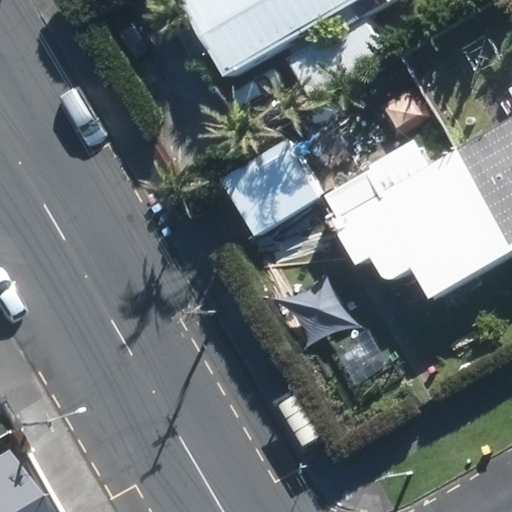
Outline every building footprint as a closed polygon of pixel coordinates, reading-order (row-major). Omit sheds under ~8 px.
[(188,0),(196,12),(178,23),(196,55),(215,45),(229,69),(347,0),(188,0)] [(414,34),(398,7),(372,22),(365,11),(289,56),(313,97),(389,53),(388,50),(414,34)] [(409,74),(401,59),(373,73),(382,90),(409,74)] [(375,179),(332,202),(342,220),(353,214),(392,285),(421,269),(436,296),(511,255),(511,125),(383,194),(375,179)] [(307,143),(228,183),(254,236),(334,197),(307,143)] [(295,394),(278,404),(302,447),(320,437),(295,394)] [(0,455),(0,511),(47,511),(11,450),(0,455)]
